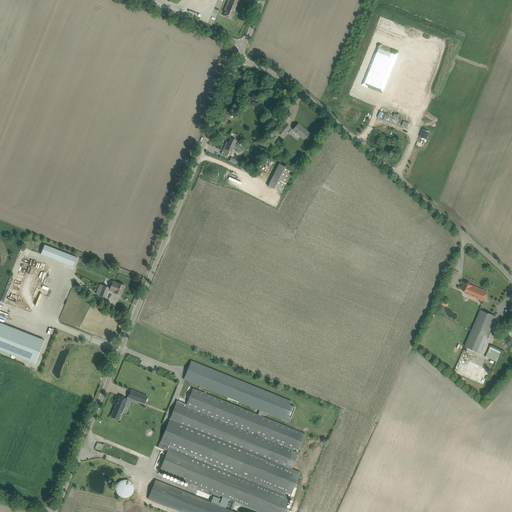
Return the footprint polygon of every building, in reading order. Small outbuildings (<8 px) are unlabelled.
[(227,9),(226,12),(224,16),(231,19),(235,11),(238,4),(240,0),(228,0),(225,9),(227,9)] [(464,15),(468,0),(439,0),(443,1),(441,7),(443,7),(444,11),(442,19),(441,20),(440,22),(438,21),(439,25),(435,37),(438,38),(444,37),(443,33),(448,32),(450,25),(453,24),(452,23),(451,22),(452,18),(456,20),(457,20),(458,16),(464,15)] [(402,61),(384,114),(417,125),(430,87),(429,87),(427,84),(432,86),(432,85),(430,82),(429,85),(428,84),(427,82),(430,80),(429,80),(426,82),(427,77),(425,76),(427,72),(428,71),(429,69),(424,67),(422,69),(421,67),(419,73),(416,72),(413,67),(412,70),(411,71),(410,70),(405,62),(402,61)] [(291,128),(288,126),(284,123),(276,132),(283,138),(286,135),(291,128)] [(292,128),(288,133),(297,140),(300,136),(304,139),(309,133),(298,124),(293,130),(292,128)] [(423,129),(420,137),(426,139),(429,132),(424,130),(423,129)] [(231,138),(228,145),(226,144),(221,154),(227,156),(229,150),(231,151),(233,147),(237,149),(236,151),(240,153),(243,146),(239,144),(238,145),(235,144),(236,140),(231,138)] [(229,161),(235,164),(239,166),(240,162),(231,157),(229,161)] [(268,186),(282,193),(293,171),(279,164),(268,186)] [(212,165),(207,179),(249,194),(254,180),(212,165)] [(204,185),(199,199),(241,214),(246,200),(204,185)] [(191,221),(233,235),(237,221),(196,207),(191,221)] [(41,254),(73,267),(77,257),(44,244),(41,254)] [(109,288),(103,285),(100,284),(96,293),(105,297),(108,290),(114,292),(114,293),(116,293),(120,295),(124,285),(120,283),(118,283),(114,281),(113,285),(110,284),(109,288)] [(464,282),(462,287),(461,290),(464,291),(464,293),(483,301),(487,292),(464,282)] [(465,347),(480,353),(496,317),(481,310),(465,347)] [(0,322),(0,349),(35,363),(44,340),(0,322)] [(491,347),(490,346),(488,349),(489,349),(486,357),(496,361),(501,352),(491,347)] [(259,411),(258,415),(261,416),(262,413),(263,411),(289,422),(295,407),(290,405),(291,401),(191,360),(184,379),(228,397),(239,402),(260,410),(259,411)] [(177,400),(158,447),(167,451),(159,471),(221,496),(231,500),(261,511),(283,511),(300,472),(291,468),(305,434),(261,416),(258,415),(193,388),(186,404),(177,400)] [(130,390),(128,396),(145,403),(147,396),(130,390)] [(119,396),(111,417),(119,420),(127,399),(119,396)] [(122,499),(135,491),(128,478),(114,485),(122,499)] [(235,511),(227,509),(231,500),(221,496),(217,505),(155,480),(148,498),(181,511),(235,511)]
